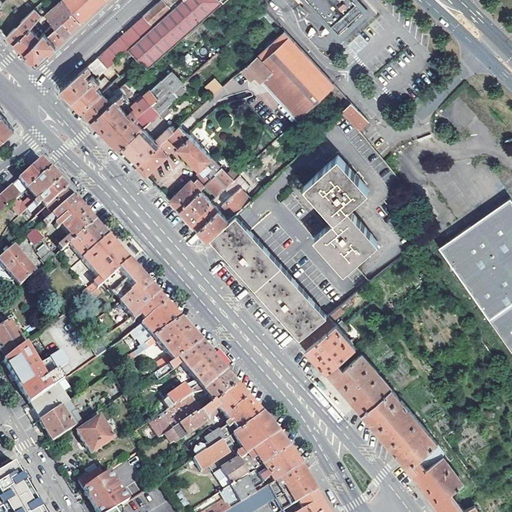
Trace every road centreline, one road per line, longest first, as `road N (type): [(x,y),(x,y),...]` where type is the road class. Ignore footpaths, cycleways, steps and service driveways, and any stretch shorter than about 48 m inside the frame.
road 1 (secondary): [(93,165),(313,414)]
road 2 (tertiary): [(135,0),(35,91)]
road 3 (secondary): [(404,504),(357,446),(313,414)]
road 4 (residential): [(67,511),(4,410)]
